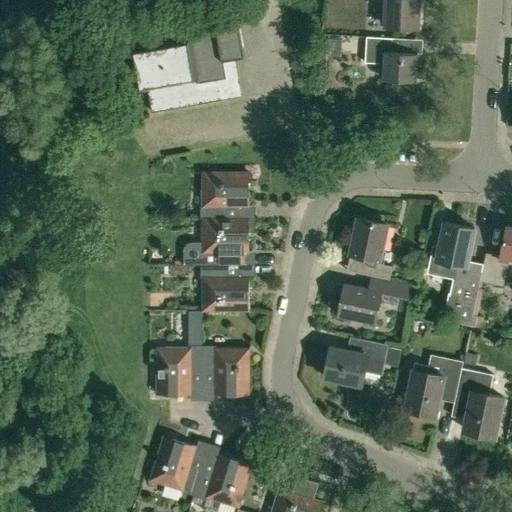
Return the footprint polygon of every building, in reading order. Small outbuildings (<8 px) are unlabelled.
[(385,0),(385,25),(419,27),(420,0),(385,0)] [(152,111),(223,99),(243,95),(243,94),(238,95),(232,58),(245,56),(236,5),(213,9),(213,13),(186,18),(189,38),(129,48),(137,93),(148,91),(152,111)] [(366,36),(365,62),(384,63),(383,79),(416,81),(418,52),(393,51),(394,38),(366,36)] [(341,50),(341,38),(328,38),(327,50),(341,50)] [(203,218),(249,218),(249,171),(203,171),(203,218)] [(358,217),(347,270),(372,275),(390,279),(393,265),(379,263),(388,223),(358,217)] [(249,252),(249,231),(255,231),(255,218),(249,218),(203,218),(203,241),(193,241),(189,243),(187,246),(185,249),(185,264),(203,264),(236,263),(236,252),(249,252)] [(453,321),(470,325),(480,281),(483,264),(468,261),(475,228),(445,221),(440,245),(435,244),(429,272),(454,277),(450,294),(458,296),(453,321)] [(483,264),(480,281),(504,286),(509,261),(511,261),(511,226),(507,225),(500,258),(485,255),(483,264)] [(235,276),(236,263),(203,264),(203,310),(249,310),(249,276),(235,276)] [(344,283),(338,314),(377,322),(380,306),(383,292),(405,297),(404,304),(413,306),(417,285),(412,283),(390,279),(372,275),(370,288),(344,283)] [(404,349),(388,346),(388,344),(359,338),(356,352),(331,346),(325,376),(363,384),(365,371),(382,374),(384,363),(400,367),(404,349)] [(149,349),(149,362),(152,365),(157,365),(157,393),(191,393),(191,382),(203,382),(203,347),(152,347),(149,349)] [(249,347),(203,347),(203,382),(214,382),(214,393),(249,393),(249,347)] [(471,363),(474,353),(466,351),(464,361),(471,363)] [(455,398),(462,367),(463,361),(431,354),(427,372),(413,369),(406,403),(424,407),(423,409),(439,412),(440,406),(438,406),(440,394),(455,398)] [(462,367),(455,398),(452,415),(466,418),(464,429),(495,436),(503,397),(490,394),(494,374),(462,367)] [(150,479),(195,492),(204,461),(192,457),(196,444),(164,434),(150,479)] [(215,465),(204,461),(195,492),(239,506),(253,462),(219,451),(215,465)] [(274,503),(271,511),(320,511),(324,501),(314,498),(319,482),(302,477),(297,493),(280,488),(279,487),(274,503)]
